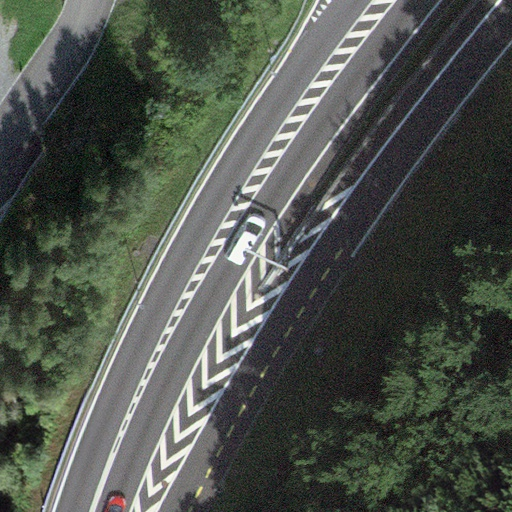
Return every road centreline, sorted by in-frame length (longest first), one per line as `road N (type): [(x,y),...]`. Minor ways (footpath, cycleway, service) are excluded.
road 1 (tertiary): [(174,511),(334,241),(511,14)]
road 2 (primary): [(91,511),(176,315),(277,146),(383,0)]
road 3 (residential): [(0,164),(39,105),(82,0)]
